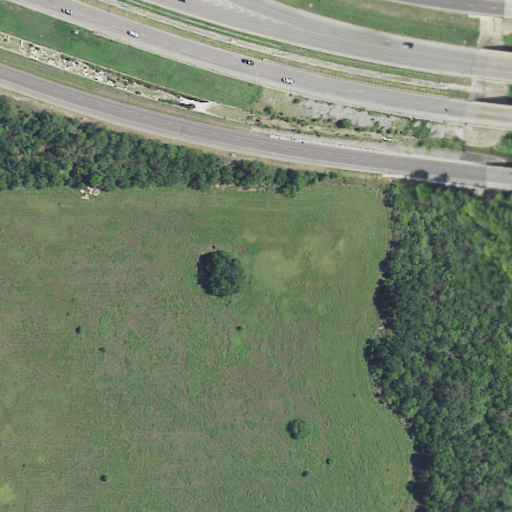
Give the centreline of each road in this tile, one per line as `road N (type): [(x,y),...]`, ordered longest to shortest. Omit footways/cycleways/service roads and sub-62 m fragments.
road 1 (secondary): [(0,73),(219,135),(485,178)]
road 2 (motorway): [(37,0),(251,71),(464,112)]
road 3 (motorway): [(423,60),(298,38),(168,0)]
road 4 (motorway): [(423,60),(243,0)]
